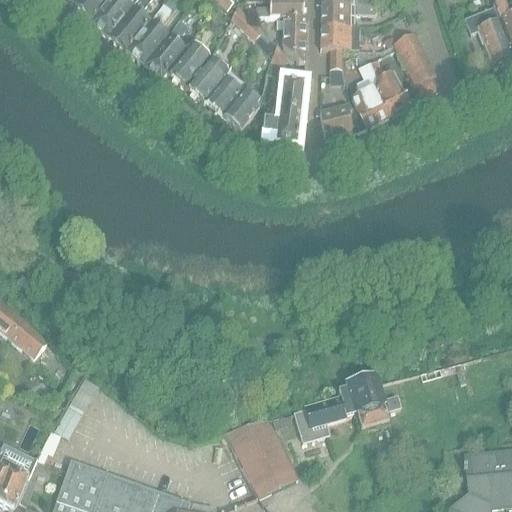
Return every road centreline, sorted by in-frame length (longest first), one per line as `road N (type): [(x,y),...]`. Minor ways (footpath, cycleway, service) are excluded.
road 1 (residential): [(43,0),(222,147),(306,165)]
road 2 (residential): [(313,0),(306,165)]
road 3 (residential): [(306,165),(334,162),(452,103)]
